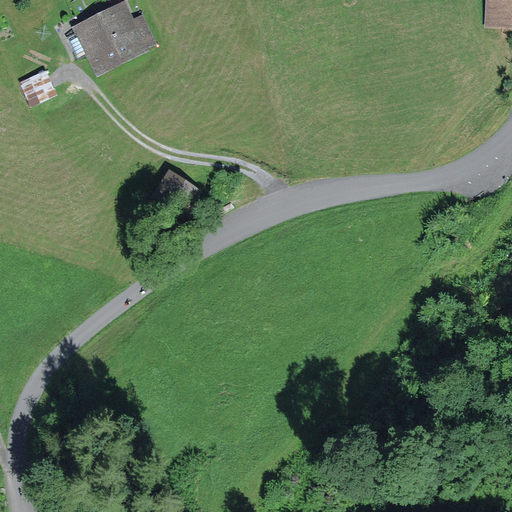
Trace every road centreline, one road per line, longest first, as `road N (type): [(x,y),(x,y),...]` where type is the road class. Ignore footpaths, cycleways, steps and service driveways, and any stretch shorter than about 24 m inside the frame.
road 1 (residential): [(511,137),(448,177),(337,190),(274,210),(156,275),(107,312),(33,391),(21,421),(21,511)]
road 2 (track): [(511,199),(401,308),(353,379),(257,484),(251,511)]
